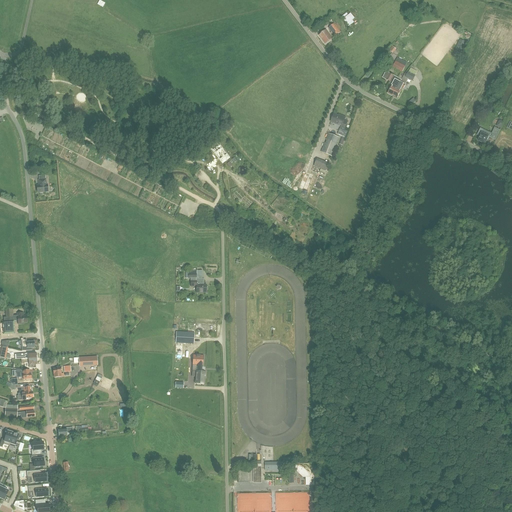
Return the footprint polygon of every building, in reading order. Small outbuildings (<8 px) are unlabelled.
[(341,32),(335,23),(329,28),(335,37),(341,32)] [(326,30),(318,35),(325,44),(333,38),(326,30)] [(468,42),(461,39),(455,54),(462,57),(468,42)] [(397,59),(392,68),(402,73),(407,63),(397,59)] [(408,73),(406,72),(404,75),(403,76),(405,77),(413,81),(417,72),(411,68),(409,72),(408,72),(408,73)] [(393,96),(393,95),(400,82),(402,80),(389,73),(386,80),(392,83),(391,85),(392,86),(388,94),(393,96)] [(400,82),(393,95),(398,98),(403,89),(404,89),(406,85),(400,82)] [(338,115),(334,114),(331,122),(341,127),(341,128),(345,130),(348,122),(345,120),(346,117),(339,114),(338,115)] [(348,132),(340,128),(338,134),(345,137),(348,132)] [(488,140),(489,137),(495,140),(500,130),(495,128),(492,134),(480,128),(477,135),(480,136),(478,141),(485,144),(487,140),(488,140)] [(339,138),(329,134),(326,140),(327,140),(325,144),(321,152),(332,156),(339,138)] [(230,158),(219,144),(212,150),(223,164),(230,158)] [(326,171),(328,165),(317,161),(314,166),(326,171)] [(37,186),(38,193),(48,192),(47,185),(46,185),(46,179),(39,180),(39,184),(40,185),(37,186)] [(191,281),(191,286),(196,286),(197,293),(207,293),(206,285),(204,285),(204,278),(197,278),(197,281),(191,281)] [(6,310),(6,317),(4,317),(4,321),(3,321),(4,334),(15,334),(14,324),(14,321),(18,321),(18,324),(24,324),(24,323),(27,323),(26,316),(23,316),(23,313),(17,313),(18,316),(13,316),(12,309),(6,310)] [(176,332),(176,343),(194,344),(194,333),(176,332)] [(22,345),(22,351),(28,351),(28,348),(35,348),(34,342),(26,342),(27,345),(22,345)] [(201,372),(202,366),(203,366),(203,356),(193,355),(193,365),(194,365),(194,367),(197,367),(197,372),(196,371),(195,383),(203,384),(204,376),(205,376),(205,372),(201,372)] [(97,364),(97,357),(79,358),(79,365),(97,364)] [(20,363),(21,363),(29,363),(29,367),(32,368),(36,368),(36,364),(37,364),(36,359),(24,360),(21,359),(19,359),(20,363)] [(57,369),(53,369),(53,374),(54,374),(54,378),(61,377),(61,374),(61,367),(57,367),(57,369)] [(31,374),(29,374),(29,370),(21,371),(21,372),(16,373),(17,378),(23,377),(24,380),(31,379),(31,374)] [(18,401),(22,400),(26,400),(25,398),(33,398),(32,392),(30,392),(30,387),(24,387),(22,388),(22,393),(17,393),(18,396),(17,396),(18,401)] [(17,413),(17,410),(18,406),(6,405),(5,409),(5,411),(5,416),(17,417),(17,416),(21,415),(21,418),(27,418),(35,417),(34,411),(26,412),(20,413),(17,413)] [(66,429),(58,430),(59,437),(67,436),(67,433),(73,433),(73,428),(66,428),(66,429)] [(3,444),(9,446),(13,433),(7,431),(5,440),(3,444)] [(13,433),(9,446),(14,447),(14,448),(18,450),(20,443),(17,442),(19,435),(17,434),(18,433),(14,432),(13,433)] [(33,450),(32,450),(32,455),(40,454),(40,450),(44,450),(43,442),(32,443),(33,450)] [(37,456),(31,456),(32,460),(34,460),(34,467),(44,466),(44,465),(45,465),(45,462),(44,462),(44,461),(43,458),(37,459),(37,456)] [(289,470),(289,460),(289,458),(283,458),(283,463),(273,463),(265,463),(265,471),(289,470)] [(306,485),(315,485),(314,464),(304,464),(303,465),(302,464),(292,464),(293,469),(298,469),(298,471),(304,477),(306,477),(306,485)] [(39,470),(27,472),(27,476),(32,476),(32,483),(47,482),(47,480),(48,480),(47,476),(46,476),(46,474),(40,475),(39,470)] [(41,485),(28,486),(29,491),(33,491),(34,497),(34,498),(48,496),(48,495),(49,495),(49,490),(48,490),(48,489),(41,489),(41,485)] [(0,494),(0,497),(4,500),(8,491),(3,488),(0,494)] [(44,500),(35,501),(36,507),(37,506),(37,511),(49,511),(49,505),(46,505),(44,505),(44,500)]
